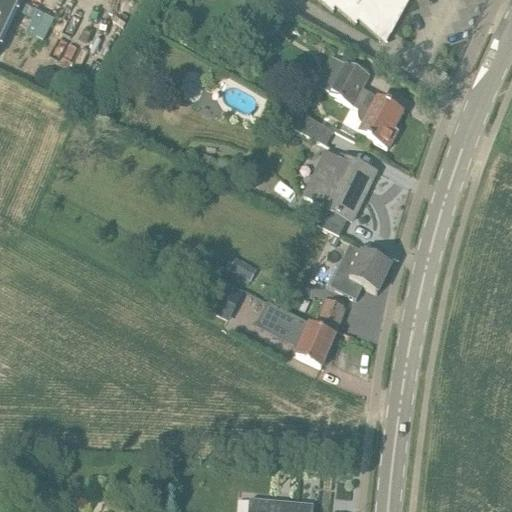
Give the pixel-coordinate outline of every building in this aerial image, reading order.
[(0,0),(0,52),(23,3),(16,0),(0,0)] [(316,0),(333,15),(334,14),(333,13),(335,10),(356,28),(357,27),(356,26),(358,23),(384,45),(385,44),(379,39),(385,27),(393,31),(392,33),(393,33),(410,0),(316,0)] [(388,152),(397,133),(393,131),(403,113),(363,92),(370,79),(333,59),(317,88),(330,95),(330,96),(353,111),(359,114),(358,120),(359,124),(362,128),(358,136),(388,152)] [(325,149),(333,134),(303,117),(295,132),(325,149)] [(343,163),(326,155),(312,184),(328,192),(321,208),(352,223),(363,200),(359,198),(364,187),(367,189),(374,175),(344,160),(343,163)] [(234,188),(237,180),(231,177),(235,168),(219,161),(212,178),(234,188)] [(335,263),(328,277),(358,291),(360,287),(377,297),(390,268),(344,248),(336,264),(335,263)] [(225,324),(243,294),(224,283),(214,278),(208,288),(218,293),(207,314),(225,324)] [(347,310),(326,300),(318,323),(339,334),(347,310)] [(257,330),(296,348),(307,324),(267,306),(257,330)] [(334,333),(318,326),(316,329),(310,327),(309,327),(295,359),(320,371),(338,335),(334,333)] [(123,510),(131,488),(115,483),(107,504),(123,510)] [(312,511),(313,508),(261,503),(260,511),(312,511)]
